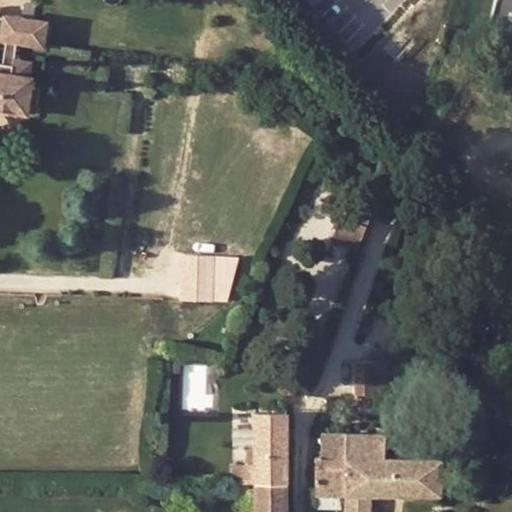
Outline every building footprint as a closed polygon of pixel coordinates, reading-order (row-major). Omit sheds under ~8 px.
[(511,0),(501,0),(495,28),(511,31),(511,0)] [(0,40),(40,46),(43,22),(2,16),(0,28),(0,40)] [(24,84),(26,65),(8,62),(7,66),(0,64),(0,111),(20,114),(22,101),(24,84)] [(24,84),(22,101),(34,102),(36,86),(24,84)] [(326,197),(312,194),(299,224),(315,239),(327,210),(322,207),(326,197)] [(336,231),(361,241),(374,206),(350,196),(336,231)] [(228,302),(238,258),(182,257),(181,301),(228,302)] [(356,361),(355,394),(383,394),(384,363),(356,361)] [(483,374),(483,404),(496,404),(495,375),(483,374)] [(255,415),(254,486),(288,486),(287,415),(255,415)] [(358,511),(358,496),(441,496),(440,459),(386,459),(386,434),(322,434),(322,458),(318,458),(318,495),(345,495),(345,511),(358,511)] [(287,511),(288,486),(254,486),(254,511),(287,511)]
